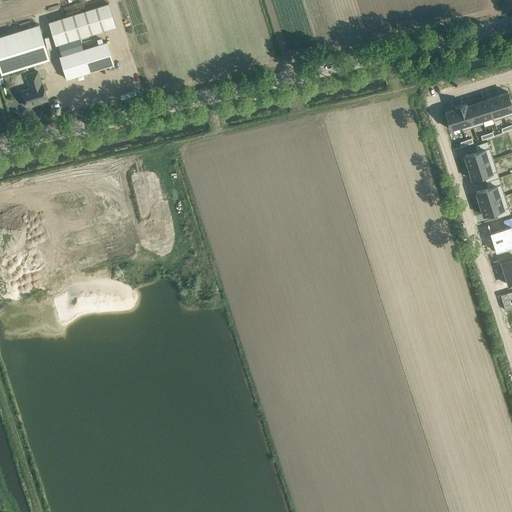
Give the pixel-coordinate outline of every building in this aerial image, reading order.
[(109,3),(49,22),(56,44),(58,44),(79,37),(116,26),(109,3)] [(0,35),(0,69),(1,74),(50,59),(39,24),(0,35)] [(79,37),(58,44),(62,55),(59,56),(60,57),(66,79),(114,64),(107,41),(83,49),(79,37)] [(30,88),(22,91),(26,106),(30,105),(31,106),(35,105),(36,103),(48,99),(43,84),(42,85),(37,71),(26,75),(30,88)] [(511,104),(508,91),(497,95),(504,117),(511,114),(511,104)] [(497,95),(487,98),(493,118),(492,118),(493,120),(504,117),(497,95)] [(487,98),(476,101),(483,121),(492,118),(493,118),(487,98)] [(467,104),(466,105),(473,127),(484,123),(483,121),(476,101),(467,104)] [(466,103),(455,106),(455,108),(456,108),(461,125),(461,126),(462,130),(473,127),(466,105),(467,104),(466,103)] [(455,108),(445,111),(451,129),(461,126),(461,125),(456,108),(455,108)] [(477,151),(464,155),(468,167),(493,159),(488,141),(475,145),(477,151)] [(493,159),(468,167),(472,179),(484,175),(486,181),(499,177),(493,159)] [(488,187),(476,191),(480,203),(505,195),(499,177),(486,181),(488,187)] [(505,195),(480,203),(483,215),(496,211),(498,217),(511,213),(505,195)] [(505,228),(490,233),(497,254),(511,248),(511,217),(503,220),(505,228)] [(511,258),(501,262),(508,285),(511,283),(511,258)] [(511,291),(500,295),(505,310),(511,308),(509,299),(511,298),(511,291)]
